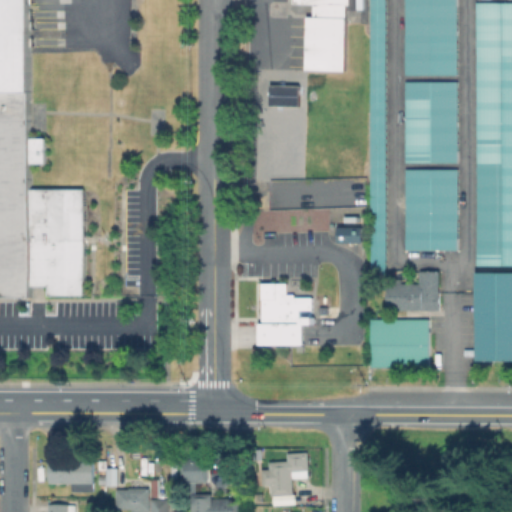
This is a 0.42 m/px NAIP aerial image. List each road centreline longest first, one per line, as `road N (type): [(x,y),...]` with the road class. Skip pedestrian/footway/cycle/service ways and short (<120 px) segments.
road 1 (residential): [(213,413),(215,0)]
road 2 (secondary): [(0,413),(213,413)]
road 3 (secondary): [(343,414),(511,415)]
road 4 (secondary): [(213,413),(343,414)]
